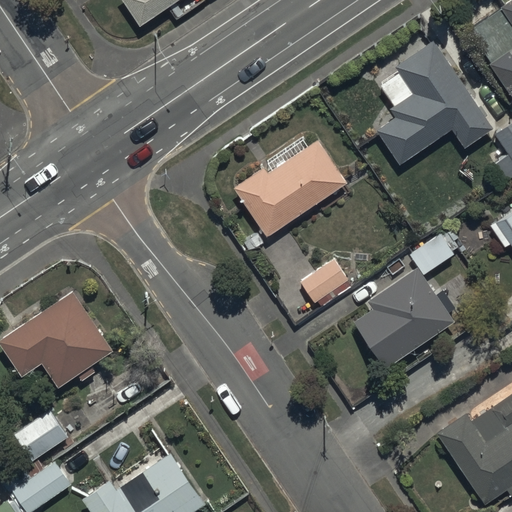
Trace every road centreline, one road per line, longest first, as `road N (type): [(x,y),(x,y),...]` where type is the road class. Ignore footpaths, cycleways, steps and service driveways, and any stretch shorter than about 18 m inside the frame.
road 1 (residential): [(91,155),(118,207),(340,511)]
road 2 (secondary): [(91,155),(322,0)]
road 3 (residential): [(0,5),(91,155)]
